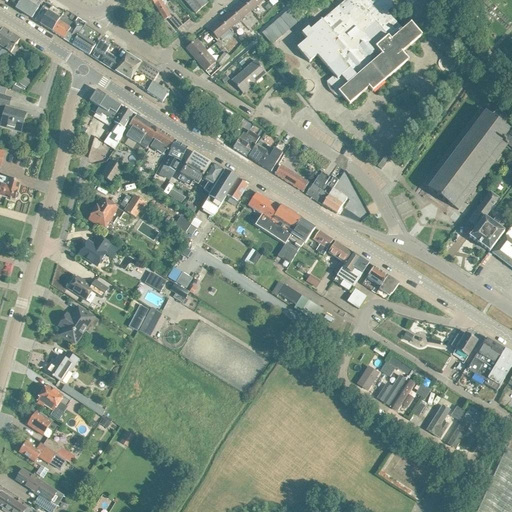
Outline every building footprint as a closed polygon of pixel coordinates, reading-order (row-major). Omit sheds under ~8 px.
[(32,19),(43,2),(40,0),(13,0),(13,1),(11,3),(17,7),(16,9),(32,19)] [(170,17),(160,0),(149,0),(154,5),(154,4),(164,21),(170,17)] [(208,4),(204,0),(184,0),(189,6),(196,14),(208,4)] [(240,21),(252,11),(243,0),(231,10),(240,21)] [(252,11),(263,1),(261,0),(243,0),(252,11)] [(311,9),(302,0),(297,0),(273,22),(283,34),(311,9)] [(309,63),(317,56),(334,76),(327,83),(328,87),(330,90),(332,94),(336,96),(339,98),(341,96),(349,105),(350,105),(349,104),(369,88),(372,92),(409,61),(402,53),(421,36),(421,37),(422,36),(411,23),(410,24),(403,31),(387,12),(392,8),(391,4),(389,0),(354,0),(352,3),(349,0),(346,0),(311,31),(308,28),(302,34),(309,42),(299,50),(297,49),(309,63)] [(52,33),(64,15),(46,3),(40,12),(41,12),(35,21),(40,25),(52,33)] [(229,30),(240,21),(231,10),(220,20),(229,30)] [(64,40),(78,19),(66,12),(64,15),(52,33),(64,40)] [(178,30),(183,26),(175,16),(170,21),(178,30)] [(79,36),(85,27),(85,26),(86,24),(78,19),(64,40),(72,45),(79,36)] [(218,40),(229,30),(220,20),(209,29),(218,40)] [(275,43),(282,36),(272,25),(265,31),(275,43)] [(102,37),(85,27),(79,36),(72,45),(89,56),(102,37)] [(1,32),(0,31),(0,46),(11,54),(20,41),(2,29),(1,32)] [(288,33),(292,44),(298,41),(294,31),(288,33)] [(100,63),(112,44),(103,38),(91,57),(100,63)] [(196,60),(206,51),(196,40),(186,49),(196,60)] [(115,72),(121,63),(114,59),(121,49),(112,44),(100,63),(115,72)] [(205,72),(213,65),(216,63),(206,51),(196,60),(205,72)] [(224,53),(216,63),(222,67),(230,57),(224,53)] [(141,65),(126,56),(115,73),(147,92),(152,84),(153,84),(159,75),(141,64),(141,65)] [(254,84),(266,74),(255,62),(243,71),(254,84)] [(243,94),(254,84),(243,71),(232,81),(243,94)] [(167,96),(168,95),(168,94),(153,84),(152,84),(147,92),(147,93),(162,103),(167,96)] [(94,117),(106,97),(97,91),(90,102),(94,105),(91,111),(95,114),(93,117),(94,117)] [(17,113),(11,111),(11,110),(8,109),(11,99),(1,96),(0,95),(0,106),(5,108),(2,118),(5,119),(2,127),(21,133),(26,114),(17,111),(17,113)] [(108,126),(116,115),(121,106),(106,97),(94,117),(108,126)] [(115,150),(125,130),(124,129),(133,114),(124,108),(114,123),(116,125),(104,143),(115,150)] [(458,211),(464,202),(468,198),(508,145),(511,147),(511,133),(509,132),(510,131),(504,127),(505,122),(504,118),(500,115),(495,115),(491,117),(485,113),(485,114),(480,110),(423,185),(429,189),(428,189),(452,208),(453,207),(458,211)] [(146,150),(153,139),(158,130),(136,116),(130,124),(129,126),(132,128),(126,137),(146,150)] [(167,152),(169,149),(174,140),(160,131),(155,140),(154,140),(150,147),(163,155),(166,151),(167,152)] [(239,140),(233,149),(246,158),(252,148),(259,138),(248,131),(246,135),(243,133),(239,140)] [(212,141),(219,143),(222,134),(215,132),(212,141)] [(175,172),(180,163),(183,157),(187,148),(176,141),(171,150),(161,171),(167,175),(170,170),(175,172)] [(266,162),(270,155),(255,146),(248,158),(249,159),(261,166),(265,161),(266,162)] [(282,155),(274,150),(272,154),(272,153),(270,155),(266,162),(265,161),(261,166),(271,173),(276,164),(280,159),(282,155)] [(198,184),(206,172),(211,163),(193,152),(188,161),(180,174),(193,182),(194,181),(198,184)] [(310,184),(317,174),(291,156),(284,165),(310,184)] [(380,163),(377,167),(381,170),(388,162),(383,159),(380,163)] [(113,184),(122,169),(111,162),(101,177),(113,184)] [(327,162),(324,172),(334,175),(338,166),(327,162)] [(209,193),(218,179),(224,170),(213,164),(202,181),(207,185),(204,190),(209,193)] [(303,193),(308,185),(280,167),(275,175),(303,193)] [(226,197),(237,179),(225,171),(202,209),(214,216),(219,209),(226,197)] [(325,185),(330,178),(322,172),(312,187),(311,186),(305,195),(315,201),(317,198),(325,185)] [(15,200),(18,199),(19,195),(17,193),(20,182),(10,180),(0,177),(0,184),(1,185),(0,188),(0,196),(10,200),(11,201),(11,200),(15,201),(15,200)] [(332,191),(338,181),(333,178),(328,187),(325,185),(317,198),(315,201),(323,206),(332,191)] [(248,185),(237,179),(226,197),(237,204),(248,185)] [(355,187),(359,191),(364,185),(360,181),(355,187)] [(323,206),(337,215),(347,200),(332,191),(323,206)] [(480,207),(477,211),(468,222),(476,228),(470,236),(469,238),(489,252),(504,233),(497,227),(500,222),(496,219),(492,223),(485,218),(499,200),(490,193),(480,207)] [(258,228),(274,205),(256,194),(248,207),(262,216),(255,226),(258,228)] [(136,219),(146,203),(134,196),(124,211),(123,213),(123,214),(134,221),(136,218),(136,219)] [(119,220),(123,214),(123,213),(117,210),(118,209),(102,199),(89,220),(96,225),(97,223),(106,228),(109,222),(113,225),(117,219),(119,220)] [(281,207),(275,203),(274,205),(258,228),(285,246),(302,220),(281,206),(281,207)] [(195,204),(192,209),(197,212),(200,207),(195,204)] [(305,244),(309,237),(315,229),(302,220),(285,246),(296,254),(303,243),(305,244)] [(328,222),(322,230),(336,241),(343,232),(328,222)] [(506,265),(511,257),(511,226),(498,246),(492,253),(506,265)] [(101,234),(106,240),(112,236),(107,230),(101,234)] [(324,256),(328,249),(333,241),(319,231),(313,240),(320,245),(316,251),(324,256)] [(112,244),(111,245),(99,237),(93,246),(87,242),(79,255),(97,267),(105,255),(113,260),(120,249),(112,244)] [(261,247),(267,250),(270,244),(264,241),(261,247)] [(338,275),(352,253),(335,242),(330,250),(328,253),(341,262),(334,272),(338,275)] [(362,275),(363,273),(369,264),(352,253),(338,275),(333,282),(350,293),(362,275)] [(167,282),(174,273),(161,262),(153,272),(167,282)] [(324,280),(328,275),(318,267),(313,272),(324,280)] [(376,294),(381,288),(387,277),(388,277),(374,267),(362,285),(376,294)] [(144,284),(160,293),(161,293),(164,287),(167,282),(150,273),(144,284)] [(186,290),(192,279),(181,273),(175,283),(186,290)] [(77,277),(69,290),(85,301),(90,304),(95,295),(101,299),(108,289),(95,281),(92,287),(77,277)] [(387,301),(389,296),(397,284),(387,277),(381,288),(376,294),(387,301)] [(182,304),(185,300),(189,293),(174,284),(170,291),(176,294),(173,298),(182,304)] [(301,313),(309,301),(302,297),(285,286),(279,295),(296,306),(294,309),(301,313)] [(319,307),(325,297),(310,288),(309,289),(304,286),(301,291),(307,295),(308,294),(314,297),(311,302),(319,307)] [(358,310),(366,298),(358,292),(355,290),(353,294),(347,302),(358,310)] [(141,306),(129,328),(137,332),(148,310),(141,306)] [(94,318),(78,307),(71,317),(67,314),(58,327),(64,330),(59,336),(73,345),(83,330),(89,334),(98,321),(93,318),(94,318)] [(465,333),(462,338),(457,335),(451,346),(456,350),(455,350),(461,354),(458,359),(464,363),(478,341),(465,333)] [(484,385),(505,350),(486,338),(477,354),(476,352),(467,366),(462,375),(483,387),(484,385)] [(497,392),(511,365),(511,353),(505,350),(484,385),(497,392)] [(78,360),(75,359),(67,353),(63,359),(59,356),(53,366),(51,365),(52,364),(51,364),(46,372),(52,377),(52,378),(53,379),(54,378),(61,382),(68,371),(70,372),(78,360)] [(388,362),(397,368),(403,359),(393,353),(388,362)] [(389,377),(395,368),(385,362),(379,371),(389,377)] [(371,374),(359,392),(365,396),(377,378),(371,374)] [(110,407),(114,401),(73,376),(69,381),(110,407)] [(405,383),(398,378),(390,390),(385,386),(377,399),(382,403),(381,405),(388,409),(389,407),(405,383)] [(407,383),(391,408),(397,412),(400,408),(406,411),(412,402),(407,398),(413,388),(407,383)] [(431,391),(421,385),(415,394),(425,400),(431,391)] [(100,409),(64,386),(61,390),(101,417),(103,411),(100,409)] [(66,408),(70,402),(63,398),(63,397),(55,392),(47,387),(38,401),(39,401),(37,404),(43,408),(44,406),(52,411),(58,403),(66,408)] [(462,398),(458,408),(468,411),(472,401),(462,398)] [(435,399),(430,405),(434,408),(439,402),(435,399)] [(418,417),(424,406),(419,403),(413,414),(418,417)] [(89,420),(94,413),(83,406),(78,413),(89,420)] [(460,422),(466,413),(457,407),(451,416),(460,422)] [(441,408),(425,433),(438,442),(448,427),(442,424),(449,413),(441,408)] [(35,413),(27,426),(43,436),(48,439),(49,440),(53,433),(55,434),(59,428),(35,413)] [(105,417),(101,424),(107,428),(112,421),(106,417),(105,417)] [(467,428),(459,423),(449,440),(457,445),(467,428)] [(139,434),(141,428),(134,426),(132,431),(139,434)] [(134,436),(128,432),(122,440),(129,444),(134,436)] [(469,451),(475,441),(469,437),(463,448),(469,451)] [(48,439),(43,446),(57,454),(57,455),(70,464),(74,457),(61,448),(49,440),(48,439)] [(56,455),(40,444),(37,449),(26,442),(19,453),(35,463),(38,457),(50,465),(56,455)] [(511,511),(511,451),(506,448),(476,511),(511,511)] [(45,475),(48,471),(41,467),(38,471),(45,475)] [(24,486),(39,496),(34,504),(46,511),(52,511),(56,507),(62,497),(55,492),(42,484),(40,483),(34,478),(22,470),(15,481),(24,486)] [(111,489),(105,494),(110,500),(116,494),(111,489)] [(17,503),(1,493),(0,495),(0,506),(4,509),(3,511),(4,511),(36,511),(24,504),(22,507),(16,503),(17,503)]
